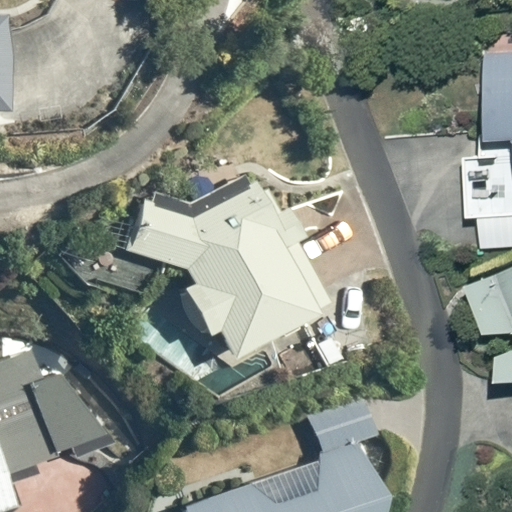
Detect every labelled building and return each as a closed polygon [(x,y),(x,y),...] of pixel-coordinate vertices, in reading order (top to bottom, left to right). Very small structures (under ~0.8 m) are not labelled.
[(8,11),(0,10),(0,120),(8,120),(8,11)] [(469,146),(473,224),(511,221),(511,30),(494,31),(499,145),(469,146)] [(146,200),(122,253),(182,273),(187,286),(175,291),(197,348),(214,341),(223,364),(194,375),(207,408),(280,379),(271,355),(308,341),(320,373),(343,364),(283,206),(273,210),(261,178),(190,217),(146,200)] [(511,263),(469,280),(511,397),(511,263)] [(0,500),(0,474),(103,441),(55,369),(42,375),(31,338),(0,348),(0,511),(4,511),(0,500)] [(320,454),(180,507),(181,511),(381,511),(383,496),(364,442),(382,435),(366,393),(306,416),(320,454)]
